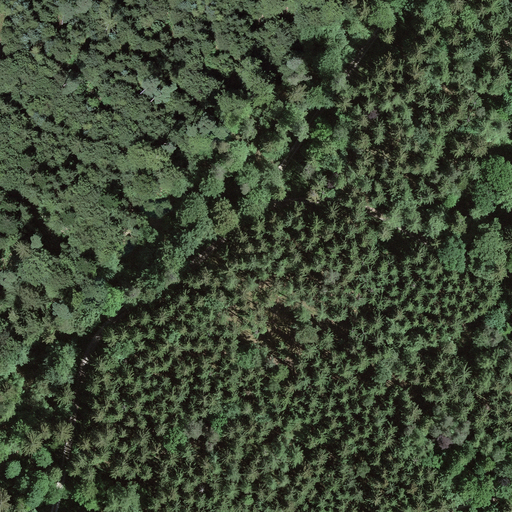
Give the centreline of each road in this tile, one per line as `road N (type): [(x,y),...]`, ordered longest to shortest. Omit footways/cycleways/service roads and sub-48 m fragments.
road 1 (track): [(408,0),(253,207),(195,264),(112,316),(89,352),(51,511)]
road 2 (track): [(511,272),(462,261),(353,203),(253,207)]
